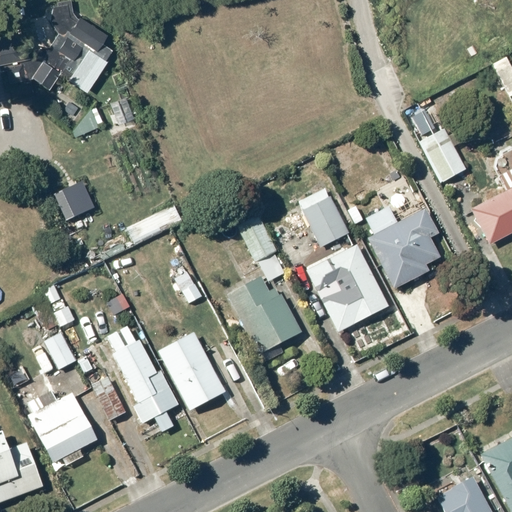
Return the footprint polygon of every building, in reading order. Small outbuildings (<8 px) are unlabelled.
[(48,84),(63,92),(90,49),(96,52),(107,35),(53,1),(44,17),(9,24),(11,32),(0,33),(0,65),(4,65),(8,82),(30,77),(46,87),(48,84)] [(511,61),(510,56),(493,65),(511,104),(511,61)] [(110,104),(98,95),(76,127),(89,136),(110,104)] [(465,169),(429,98),(403,111),(439,183),(465,169)] [(511,231),(511,149),(491,160),(507,189),(469,209),(488,244),(511,231)] [(87,211),(72,185),(53,196),(45,181),(32,189),(56,230),(87,211)] [(348,232),(326,188),(297,202),(319,246),(348,232)] [(255,215),(234,225),(252,262),(255,260),(266,282),(284,274),(255,215)] [(385,307),(353,244),(303,269),(335,332),(385,307)] [(202,296),(187,270),(173,278),(188,304),(202,296)] [(265,289),(258,275),(224,292),(256,353),(298,331),(274,285),(265,289)] [(73,317),(58,283),(43,289),(47,296),(30,303),(42,330),(73,317)] [(175,405),(132,322),(110,333),(118,349),(110,353),(136,402),(130,405),(140,424),(175,405)] [(222,392),(191,332),(156,351),(187,410),(222,392)] [(74,361),(61,333),(44,341),(47,347),(35,352),(46,375),(74,361)] [(127,411),(108,376),(92,385),(110,420),(127,411)] [(35,397),(26,402),(32,413),(26,416),(50,462),(60,457),(64,465),(83,455),(79,447),(94,439),(71,393),(41,409),(35,397)] [(511,511),(511,433),(477,451),(508,511),(511,511)] [(4,448),(0,435),(0,501),(41,487),(24,440),(4,448)] [(490,511),(470,475),(435,494),(444,511),(490,511)]
